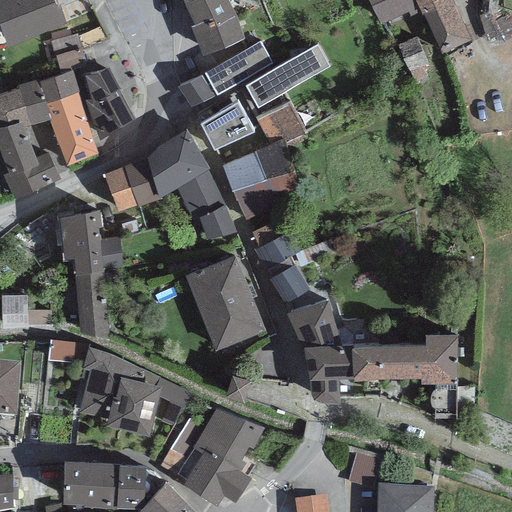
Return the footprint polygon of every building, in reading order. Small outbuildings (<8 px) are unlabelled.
[(0,0),(0,17),(0,18),(8,40),(65,20),(59,4),(56,5),(54,0),(0,0)] [(184,0),(194,23),(190,23),(203,54),(244,36),(228,0),(184,0)] [(368,0),(379,23),(407,10),(409,15),(420,10),(415,0),(368,0)] [(415,0),(420,10),(422,14),(424,13),(438,46),(469,34),(453,0),(415,0)] [(201,72),(180,84),(192,106),(214,93),(211,89),(214,87),(217,92),(272,61),(260,40),(204,71),(210,81),(207,82),(201,72)] [(317,42),(246,82),(258,105),(330,65),(317,42)] [(105,56),(81,64),(91,96),(84,98),(99,138),(135,117),(119,87),(120,86),(105,56)] [(19,87),(0,93),(0,124),(21,118),(24,125),(49,118),(51,117),(46,101),(77,90),(79,89),(73,68),(38,80),(38,76),(18,82),(19,87)] [(99,152),(77,90),(46,101),(51,117),(49,118),(65,164),(99,152)] [(237,100),(202,121),(214,148),(253,127),(237,100)] [(24,125),(21,118),(0,124),(0,147),(9,170),(11,173),(37,161),(35,156),(24,125)] [(157,144),(145,157),(159,195),(177,185),(208,166),(186,125),(157,144)] [(285,135),(220,165),(244,217),(300,195),(285,135)] [(49,150),(35,156),(37,161),(11,173),(9,170),(3,172),(15,198),(61,177),(49,150)] [(145,157),(103,172),(116,210),(159,195),(145,157)] [(208,166),(177,185),(194,224),(200,222),(214,262),(232,255),(225,233),(236,230),(208,166)] [(119,236),(100,238),(98,224),(100,224),(98,208),(59,215),(64,256),(73,255),(75,271),(103,267),(123,265),(119,236)] [(278,218),(251,231),(259,246),(285,233),(278,218)] [(259,246),(256,248),(267,268),(300,250),(288,230),(285,233),(259,246)] [(214,262),(185,273),(215,349),(265,329),(234,254),(232,255),(214,262)] [(295,262),(269,276),(284,302),(309,287),(295,262)] [(103,267),(75,271),(79,331),(109,339),(103,267)] [(27,294),(2,294),(2,326),(27,326),(27,324),(51,324),(51,309),(27,309),(27,294)] [(332,295),(288,310),(302,345),(309,377),(310,392),(313,398),(320,401),(339,402),(339,375),(351,375),(351,343),(348,344),(332,295)] [(426,343),(351,343),(351,375),(421,376),(421,381),(455,381),(456,331),(426,331),(426,343)] [(79,342),(51,339),(49,359),(77,361),(79,342)] [(112,352),(87,345),(77,389),(83,389),(79,409),(106,415),(105,424),(149,435),(159,395),(170,400),(161,420),(173,426),(192,392),(112,352)] [(20,368),(0,366),(0,419),(17,421),(20,368)] [(248,384),(231,378),(226,395),(244,400),(248,384)] [(177,472),(185,482),(215,503),(224,495),(234,500),(251,477),(238,469),(265,428),(216,408),(203,427),(191,418),(170,447),(187,459),(177,472)] [(116,462),(65,459),(63,500),(84,501),(83,503),(114,505),(116,462)] [(145,463),(119,462),(117,505),(140,506),(143,504),(145,463)] [(198,511),(166,478),(143,504),(140,506),(134,511),(198,511)] [(12,479),(0,479),(0,511),(7,511),(12,511),(12,479)] [(431,511),(432,489),(376,488),(375,511),(431,511)] [(330,511),(328,498),(295,503),(296,511),(330,511)]
